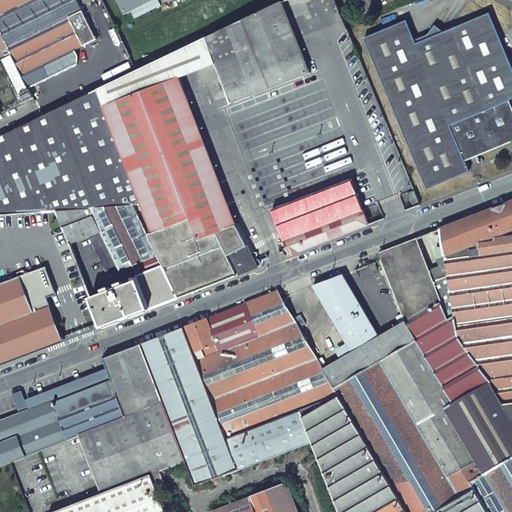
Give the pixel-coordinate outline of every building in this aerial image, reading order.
[(0,0),(0,59),(1,61),(4,68),(20,102),(21,104),(33,98),(29,88),(78,65),(78,56),(75,50),(97,39),(77,0),(0,0)] [(116,0),(124,15),(154,0),(116,0)] [(216,64),(295,35),(282,2),(206,38),(216,64)] [(466,162),(511,142),(511,122),(507,120),(509,113),(506,104),(511,101),(511,65),(491,14),(445,33),(436,26),(428,36),(430,39),(417,44),(407,21),(365,39),(427,190),(470,172),(466,162)] [(234,103),(310,74),(295,35),(216,64),(231,101),(234,103)] [(105,106),(180,77),(216,64),(206,38),(137,71),(123,78),(99,89),(105,106)] [(123,78),(137,71),(127,51),(113,58),(123,78)] [(0,137),(0,215),(58,211),(90,209),(134,206),(142,205),(145,214),(139,216),(149,235),(152,234),(190,220),(198,241),(217,233),(236,226),(228,205),(220,183),(180,77),(105,106),(99,89),(0,137)] [(272,209),(287,248),(284,249),(283,252),(284,255),(287,256),(290,255),(290,256),(369,226),(350,179),(272,209)] [(408,194),(414,208),(420,206),(415,192),(408,194)] [(511,201),(441,229),(445,254),(456,318),(459,339),(492,383),(491,383),(511,420),(511,201)] [(101,232),(118,268),(120,271),(133,266),(139,280),(149,310),(179,298),(149,235),(139,216),(134,206),(90,209),(101,232)] [(90,209),(58,211),(70,244),(89,238),(101,232),(90,209)] [(179,298),(237,276),(258,268),(260,266),(261,264),(261,261),(257,259),(256,257),(258,255),(257,253),(255,253),(251,255),(236,226),(217,233),(198,241),(190,220),(152,234),(149,235),(179,298)] [(89,238),(107,273),(118,268),(101,232),(89,238)] [(351,353),(363,372),(381,362),(448,321),(425,262),(416,239),(378,253),(406,321),(380,336),(351,353)] [(425,262),(448,321),(456,318),(445,254),(425,262)] [(368,266),(371,273),(377,270),(374,263),(368,266)] [(0,367),(48,349),(31,305),(48,298),(57,294),(46,266),(26,274),(19,277),(0,283),(0,367)] [(313,286),(351,353),(380,336),(344,275),(313,286)] [(91,298),(102,328),(149,310),(139,280),(91,298)] [(258,427),(232,356),(300,328),(294,319),(278,292),(185,328),(227,439),(258,427)] [(31,305),(48,349),(65,342),(48,298),(31,305)] [(294,319),(300,328),(305,325),(299,316),(294,319)] [(381,362),(459,498),(473,489),(470,483),(511,458),(511,420),(491,383),(492,383),(459,339),(456,318),(448,321),(381,362)] [(186,461),(184,462),(194,487),(312,442),(338,511),(486,511),(473,489),(459,498),(435,511),(406,511),(338,396),(258,427),(227,439),(185,328),(140,345),(186,461)] [(258,427),(338,396),(334,389),(323,369),(315,354),(310,345),(300,328),(232,356),(258,427)] [(316,342),(310,345),(315,354),(321,351),(316,342)] [(186,461),(140,345),(104,359),(108,369),(117,393),(126,417),(79,436),(101,494),(160,472),(184,462),(186,461)] [(338,396),(406,511),(435,511),(459,498),(381,362),(363,372),(351,353),(323,369),(334,389),(338,396)] [(25,401),(29,410),(53,401),(54,402),(82,392),(87,404),(117,393),(108,369),(25,401)] [(0,466),(9,463),(79,436),(126,417),(117,393),(87,404),(82,392),(77,394),(54,402),(53,401),(50,402),(29,410),(25,401),(24,396),(22,391),(12,394),(16,404),(19,413),(0,420),(0,466)] [(511,511),(511,458),(470,483),(473,489),(486,511),(511,511)] [(0,466),(0,511),(29,511),(9,463),(0,466)] [(165,511),(155,486),(164,483),(160,472),(101,494),(55,511),(165,511)] [(215,511),(298,511),(287,484),(215,511)]
